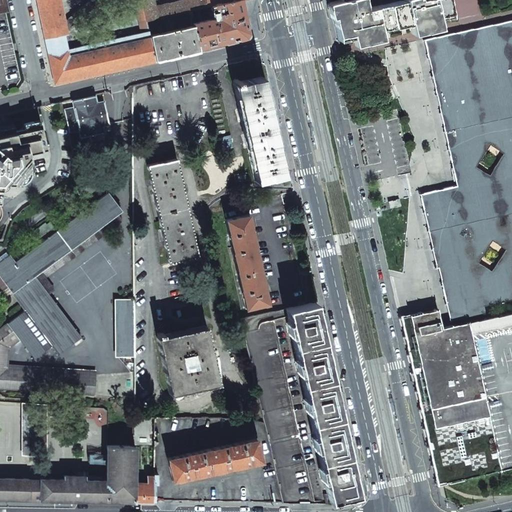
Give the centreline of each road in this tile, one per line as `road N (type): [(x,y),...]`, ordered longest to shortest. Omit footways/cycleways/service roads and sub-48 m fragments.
road 1 (residential): [(424,511),(323,30)]
road 2 (secondary): [(277,41),(380,511)]
road 3 (residential): [(42,94),(277,41)]
